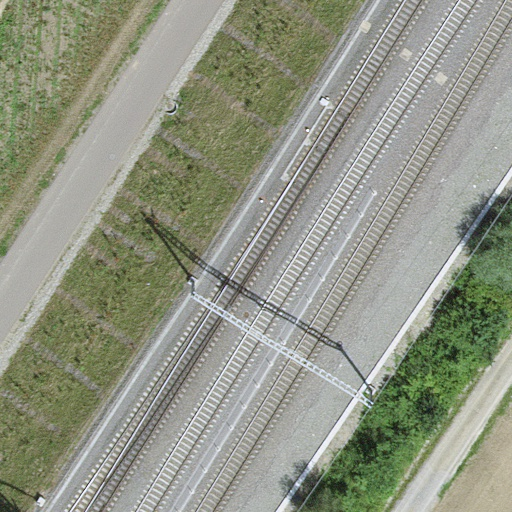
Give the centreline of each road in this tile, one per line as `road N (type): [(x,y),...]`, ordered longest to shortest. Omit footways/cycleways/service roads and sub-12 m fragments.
road 1 (unclassified): [(0,323),(202,0)]
road 2 (track): [(413,511),(511,365)]
